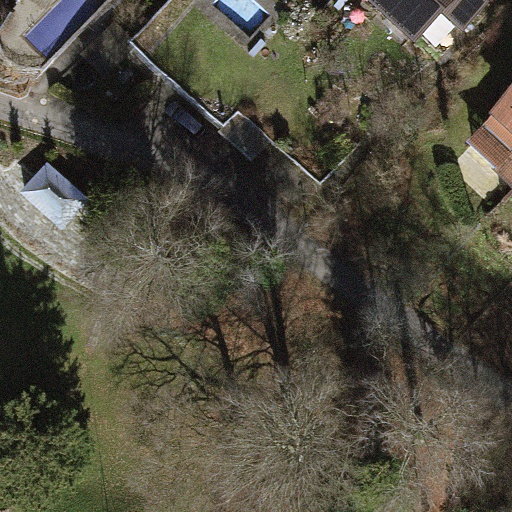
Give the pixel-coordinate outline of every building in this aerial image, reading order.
[(33,0),(0,0),(0,22),(16,31),(33,0)] [(194,0),(175,0),(132,48),(224,132),(240,115),(322,190),(359,150),(194,0)] [(355,0),(415,50),(436,24),(460,45),(497,0),(355,0)] [(81,74),(103,97),(134,66),(112,44),(81,74)] [(511,95),(464,149),(511,191),(511,95)] [(47,183),(19,212),(47,239),(75,210),(47,183)]
